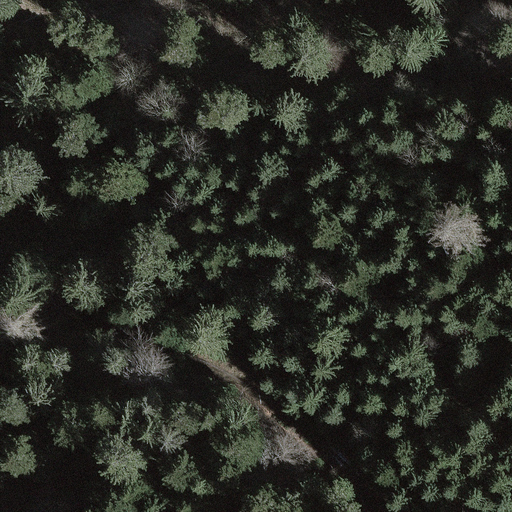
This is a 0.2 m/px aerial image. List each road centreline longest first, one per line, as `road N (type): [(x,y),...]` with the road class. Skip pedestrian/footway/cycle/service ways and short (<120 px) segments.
road 1 (track): [(511,81),(165,50),(0,20)]
road 2 (track): [(0,295),(45,303),(282,409),(411,511)]
